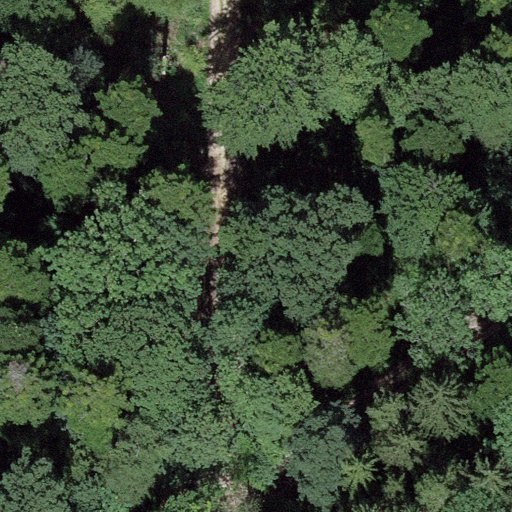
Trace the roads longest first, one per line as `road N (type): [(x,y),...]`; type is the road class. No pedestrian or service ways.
road 1 (track): [(217,0),(205,286),(180,511)]
road 2 (track): [(511,310),(368,402),(247,511)]
